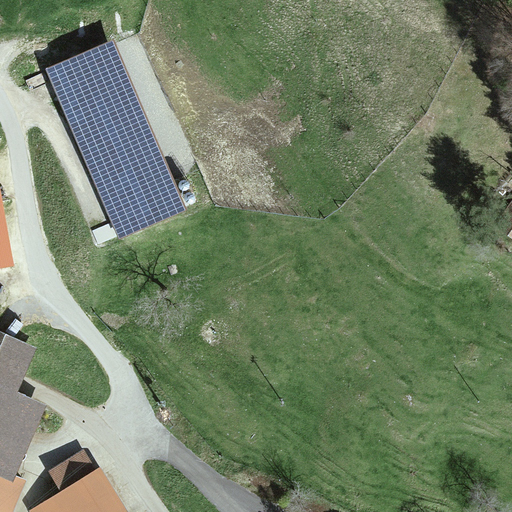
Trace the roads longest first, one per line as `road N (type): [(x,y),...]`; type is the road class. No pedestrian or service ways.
road 1 (track): [(0,99),(30,248),(112,374),(109,440)]
road 2 (track): [(237,511),(177,450),(140,437),(109,440)]
road 3 (track): [(109,440),(0,373)]
